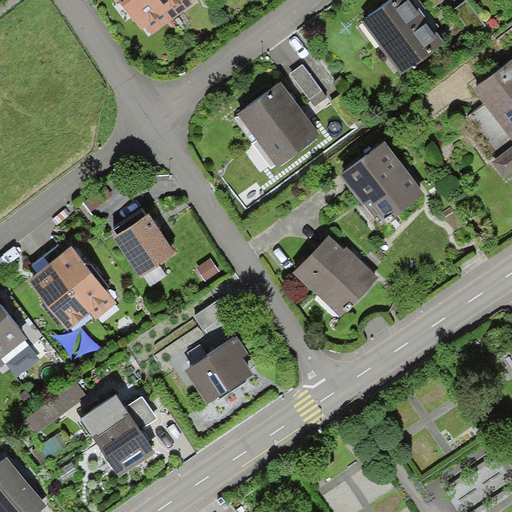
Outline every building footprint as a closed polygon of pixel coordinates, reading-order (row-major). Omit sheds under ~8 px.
[(132,0),(153,27),(172,13),(162,0),(132,0)] [(162,0),(172,13),(189,0),(162,0)] [(425,18),(412,0),(392,0),(364,20),(384,47),(425,18)] [(485,25),(467,1),(455,10),(473,34),(485,25)] [(444,43),(425,18),(384,47),(402,73),(444,43)] [(511,172),(511,62),(475,90),(511,138),(511,148),(494,161),(506,177),(511,172)] [(320,92),(302,68),(290,77),(308,101),(320,92)] [(302,111),(282,84),(240,114),(260,141),(302,111)] [(358,122),(340,98),(328,107),(347,131),(358,122)] [(320,137),(302,111),(260,141),(278,167),(320,137)] [(387,142),(342,176),(380,227),(425,193),(387,142)] [(118,234),(144,277),(180,254),(153,212),(118,234)] [(332,234),(295,272),(342,317),(379,278),(332,234)] [(73,247),(52,264),(93,316),(115,299),(73,247)] [(93,316),(52,264),(30,282),(72,333),(93,316)] [(0,350),(5,357),(31,336),(0,296),(0,350)] [(193,316),(203,330),(228,312),(218,298),(193,316)] [(237,334),(193,362),(212,391),(249,368),(239,352),(246,348),(237,334)] [(93,427),(122,473),(156,452),(127,406),(93,427)] [(38,511),(46,506),(3,455),(0,457),(0,511),(38,511)]
